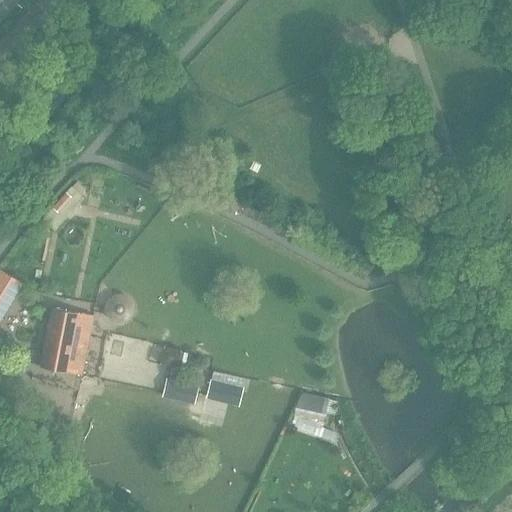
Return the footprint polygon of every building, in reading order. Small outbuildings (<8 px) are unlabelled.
[(57,213),(71,197),(66,192),(52,208),(57,213)] [(0,270),(0,315),(20,283),(0,270)] [(81,374),(87,344),(84,344),(89,316),(92,316),(93,315),(51,307),(40,367),(81,374)] [(176,367),(180,349),(163,346),(159,363),(176,367)] [(225,401),(229,386),(210,381),(206,396),(225,401)] [(194,402),(197,386),(178,382),(174,398),(194,402)]
